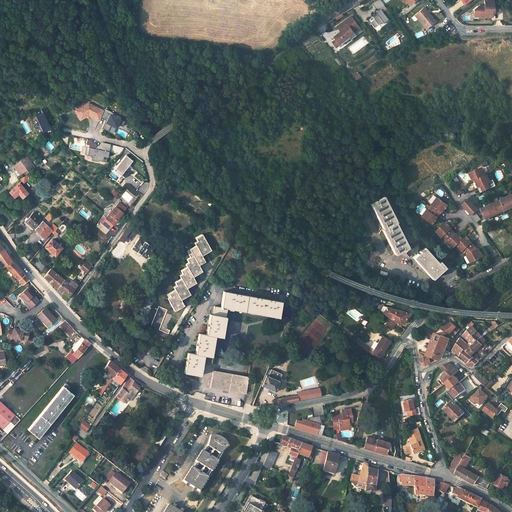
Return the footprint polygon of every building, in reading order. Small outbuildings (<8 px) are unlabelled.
[(484,9),(474,9),(474,15),(480,15),(480,14),(484,14),(484,16),(491,16),(491,12),(499,12),(499,7),(497,4),(493,4),(493,0),(484,0),(484,4),(484,9)] [(372,22),(376,28),(388,19),(383,13),(387,10),(380,1),(374,5),(379,12),(377,14),(379,17),(372,22)] [(427,15),(422,8),(414,15),(425,29),(435,21),(428,13),(427,15)] [(359,29),(351,17),(338,25),(342,31),(335,37),(337,39),(333,42),(337,48),(357,34),(355,32),(359,29)] [(355,80),(360,77),(357,72),(352,76),(355,80)] [(96,120),(101,111),(88,103),(72,111),(78,121),(88,116),(96,120)] [(105,109),(101,117),(106,119),(102,128),(108,131),(111,125),(116,127),(117,124),(122,126),(124,121),(119,119),(121,116),(105,109)] [(52,127),(48,115),(33,121),(37,132),(52,127)] [(106,163),(111,145),(103,143),(98,146),(96,146),(95,149),(89,147),(89,145),(85,144),(85,146),(88,147),(87,153),(93,155),(92,159),(106,163)] [(34,166),(27,156),(13,166),(16,170),(13,172),(16,177),(26,170),(27,171),(34,166)] [(132,162),(126,156),(114,169),(125,179),(133,170),(128,166),(132,162)] [(482,168),(469,174),(471,177),(472,177),(473,181),(475,180),(477,184),(479,188),(481,187),(483,191),(491,188),(489,184),(491,183),(488,175),(486,176),(482,168)] [(37,183),(29,172),(20,179),(22,181),(23,183),(27,179),(32,186),(37,183)] [(19,183),(17,181),(9,188),(6,190),(13,198),(18,194),(21,198),(27,193),(19,183)] [(511,208),(511,197),(511,195),(501,199),(502,200),(482,209),(487,219),(507,210),(507,211),(511,208)] [(477,200),(473,196),(463,205),(472,215),(476,212),(477,210),(473,205),(475,203),(477,200)] [(397,223),(385,197),(379,200),(380,201),(377,202),(377,201),(371,204),(383,229),(395,255),(401,252),(400,250),(403,249),(404,251),(408,248),(396,223),(397,223)] [(428,210),(423,217),(434,225),(436,222),(435,221),(437,217),(435,215),(439,210),(442,212),(445,209),(446,210),(449,206),(438,198),(433,205),(434,206),(430,212),(428,210)] [(109,215),(101,223),(109,230),(117,221),(116,220),(122,213),(117,209),(116,208),(110,215),(109,215)] [(41,220),(33,212),(30,216),(24,222),(33,229),(41,220)] [(481,219),(476,212),(472,215),(477,222),(481,219)] [(10,219),(13,223),(18,218),(15,214),(10,219)] [(135,223),(131,220),(117,239),(123,243),(126,238),(125,237),(135,223)] [(52,231),(41,221),(34,230),(37,233),(36,234),(43,240),(52,231)] [(33,229),(24,222),(23,223),(32,230),(33,229)] [(447,223),(437,232),(443,238),(445,236),(447,239),(444,242),(446,244),(449,242),(454,248),(458,245),(465,239),(462,235),(462,236),(459,233),(458,234),(456,236),(451,231),(453,229),(450,226),(447,223)] [(211,250),(203,234),(197,237),(200,243),(191,248),(194,255),(187,258),(190,265),(180,270),(184,277),(174,282),(177,288),(168,293),(171,299),(169,301),(173,310),(183,305),(180,298),(189,293),(187,288),(197,283),(193,275),(202,271),(199,265),(205,261),(202,255),(211,250)] [(471,239),(468,236),(465,239),(458,245),(463,252),(466,250),(470,254),(468,255),(472,263),(476,261),(480,259),(480,258),(483,256),(479,249),(477,250),(472,244),(473,243),(470,240),(471,239)] [(144,242),(139,238),(131,249),(145,259),(153,248),(148,245),(149,243),(145,241),(144,242)] [(62,248),(51,239),(44,248),(55,257),(62,248)] [(12,262),(0,243),(0,264),(0,265),(2,267),(5,266),(12,262)] [(446,267),(441,261),(439,263),(425,248),(423,250),(422,249),(420,251),(421,252),(420,252),(421,253),(419,254),(418,254),(413,259),(433,279),(437,275),(437,274),(439,272),(440,273),(446,267)] [(415,253),(411,249),(406,254),(410,258),(415,253)] [(29,280),(12,262),(5,266),(22,285),(29,280)] [(58,264),(55,262),(50,268),(53,271),(58,264)] [(90,267),(85,262),(80,268),(86,273),(90,267)] [(49,270),(45,266),(39,273),(43,277),(49,270)] [(53,271),(50,268),(49,270),(43,277),(56,289),(64,280),(53,271)] [(69,283),(64,280),(56,289),(68,298),(75,289),(75,287),(77,285),(71,280),(69,283)] [(38,301),(27,288),(20,294),(24,299),(23,300),(30,308),(38,301)] [(281,303),(224,292),(221,308),(214,307),(212,316),(209,315),(205,335),(198,334),(194,354),(187,352),(183,373),(197,376),(201,356),(208,357),(212,336),(220,338),(224,318),(226,318),(227,308),(278,317),(281,303)] [(158,306),(152,303),(143,323),(148,326),(158,306)] [(56,320),(45,307),(37,314),(43,322),(44,321),(49,327),(56,320)] [(409,313),(387,307),(382,312),(399,326),(409,313)] [(174,314),(167,311),(157,330),(167,335),(169,331),(166,329),(174,314)] [(395,324),(390,320),(385,325),(391,330),(395,324)] [(476,323),(474,320),(470,325),(472,327),(470,330),(480,340),(484,336),(475,325),(476,323)] [(460,330),(452,322),(442,329),(450,335),(451,333),(454,336),(460,330)] [(74,329),(70,325),(64,330),(69,334),(74,329)] [(13,331),(9,330),(6,339),(11,340),(11,339),(20,341),(20,340),(21,338),(27,340),(29,331),(22,330),(22,331),(13,329),(13,331)] [(435,333),(426,329),(423,334),(433,339),(435,333)] [(480,340),(470,330),(466,335),(468,337),(471,340),(470,342),(471,343),(473,342),(475,345),(480,340)] [(436,334),(435,333),(433,339),(427,355),(427,356),(439,360),(442,360),(450,340),(436,334)] [(390,340),(382,336),(372,351),(371,352),(377,356),(378,357),(382,351),(382,350),(384,351),(390,340)] [(488,341),(484,336),(480,340),(475,345),(469,352),(473,356),(488,341)] [(475,345),(473,342),(471,343),(469,344),(463,338),(461,341),(460,343),(467,350),(469,352),(475,345)] [(77,341),(71,348),(72,349),(65,356),(72,363),(90,343),(85,339),(80,344),(77,341)] [(467,350),(460,343),(456,349),(456,350),(461,355),(462,355),(467,350)] [(469,352),(467,350),(462,355),(468,362),(466,364),(469,367),(473,367),(480,362),(473,356),(469,352)] [(377,356),(377,358),(383,362),(387,355),(382,351),(378,357),(377,356)] [(427,355),(419,352),(421,364),(426,366),(442,360),(439,360),(427,356),(427,355)] [(217,359),(216,366),(221,366),(249,372),(251,365),(217,359)] [(119,368),(110,360),(103,369),(113,377),(119,368)] [(458,371),(451,366),(446,370),(447,371),(440,377),(445,383),(446,382),(454,375),(458,371)] [(126,374),(119,368),(113,377),(112,379),(119,384),(126,374)] [(282,374),(271,369),(269,375),(266,374),(261,386),(264,387),(268,389),(274,392),(277,385),(278,385),(279,382),(279,380),(282,374)] [(489,382),(476,371),(473,374),(476,377),(479,380),(486,385),(489,382)] [(214,374),(212,387),(231,391),(245,394),(248,381),(214,374)] [(460,382),(454,375),(446,382),(451,389),(460,382)] [(136,382),(129,376),(121,387),(122,387),(116,395),(125,403),(133,392),(134,393),(140,384),(136,382)] [(111,379),(109,377),(98,392),(101,394),(110,381),(111,379)] [(490,389),(495,383),(492,381),(487,386),(490,389)] [(466,390),(460,382),(451,389),(450,390),(457,398),(466,390)] [(70,387),(66,383),(27,429),(37,438),(73,394),(68,390),(70,387)] [(475,404),(477,402),(480,405),(489,396),(480,388),(469,399),(475,404)] [(297,395),(276,399),(277,405),(303,399),(303,395),(302,393),(298,393),(298,396),(297,396),(297,395)] [(413,399),(403,400),(404,410),(408,410),(409,416),(417,415),(416,409),(414,409),(413,405),(413,399)] [(463,405),(459,401),(457,403),(454,400),(444,409),(456,422),(465,414),(471,420),(474,417),(463,405)] [(0,426),(7,433),(14,426),(16,423),(20,419),(0,401),(0,426)] [(488,402),(482,410),(493,418),(499,409),(488,402)] [(342,414),(333,414),(333,427),(339,427),(339,429),(346,429),(346,427),(350,428),(350,422),(350,416),(354,417),(354,409),(345,409),(346,417),(342,416),(342,414)] [(323,425),(318,424),(319,418),(309,415),(308,419),(301,418),(300,420),(295,419),(293,428),(321,434),(323,425)] [(90,426),(83,421),(78,428),(85,433),(90,426)] [(489,432),(480,426),(478,430),(488,435),(489,432)] [(418,429),(408,432),(411,443),(405,445),(408,454),(413,452),(413,453),(420,451),(419,446),(420,446),(419,441),(417,442),(416,439),(421,438),(418,429)] [(167,437),(162,434),(155,444),(160,447),(167,437)] [(277,434),(276,434),(272,442),(290,449),(288,455),(295,458),(296,456),(296,454),(301,443),(277,434)] [(209,435),(206,446),(219,453),(228,446),(227,444),(225,441),(223,439),(221,438),(219,436),(218,436),(215,435),(212,435),(210,435),(209,435)] [(363,447),(385,454),(389,443),(377,439),(377,440),(366,436),(365,442),(363,447)] [(421,438),(416,439),(417,442),(419,441),(420,446),(419,446),(420,451),(425,450),(421,438)] [(313,447),(301,443),(296,454),(310,459),(313,450),(313,447)] [(89,454),(76,444),(70,454),(75,458),(76,457),(83,462),(89,454)] [(218,461),(201,450),(194,461),(211,471),(218,461)] [(277,453),(269,450),(263,465),(271,468),(277,453)] [(327,452),(322,450),(317,469),(322,471),(327,452)] [(338,455),(327,452),(322,471),(333,474),(338,455)] [(300,458),(296,456),(295,458),(288,476),(293,478),(300,458)] [(457,459),(453,456),(448,466),(449,470),(451,470),(457,459)] [(469,458),(465,456),(462,462),(456,474),(475,485),(476,483),(486,489),(490,483),(480,478),(464,468),(469,458)] [(462,462),(457,459),(451,470),(456,474),(462,462)] [(211,471),(194,461),(191,467),(208,477),(211,471)] [(480,467),(469,462),(467,466),(478,471),(480,467)] [(352,475),(351,481),(355,486),(365,488),(367,470),(366,470),(366,464),(362,463),(359,476),(352,475)] [(377,468),(366,464),(366,470),(367,470),(365,488),(365,491),(370,492),(374,492),(377,468)] [(208,477),(191,467),(182,481),(199,491),(208,477)] [(109,482),(115,474),(111,471),(105,479),(109,482)] [(82,482),(72,472),(64,480),(69,485),(70,484),(75,489),(82,482)] [(109,482),(109,483),(116,488),(115,489),(122,495),(130,484),(116,473),(115,474),(109,482)] [(509,478),(501,473),(496,484),(504,488),(506,484),(508,485),(510,480),(508,479),(509,478)] [(425,478),(402,475),(403,486),(414,486),(415,495),(432,496),(433,488),(425,487),(425,478)] [(433,480),(425,478),(425,487),(433,488),(434,480),(433,480)] [(449,486),(440,483),(436,491),(444,494),(449,486)] [(100,486),(96,491),(103,496),(106,491),(100,486)] [(461,490),(456,488),(454,493),(459,495),(458,498),(466,502),(469,494),(461,490)] [(469,494),(466,502),(476,508),(480,500),(469,494)] [(264,504),(250,496),(240,511),(262,511),(260,511),(264,504)] [(102,511),(106,508),(109,506),(110,507),(113,504),(106,498),(104,500),(102,499),(95,506),(98,508),(102,511)] [(478,508),(476,511),(487,511),(488,510),(485,509),(487,503),(483,501),(480,500),(476,508),(478,508)] [(295,503),(290,501),(287,502),(286,507),(293,509),(295,503)] [(497,511),(489,504),(487,503),(485,509),(488,510),(487,511),(497,511)]
